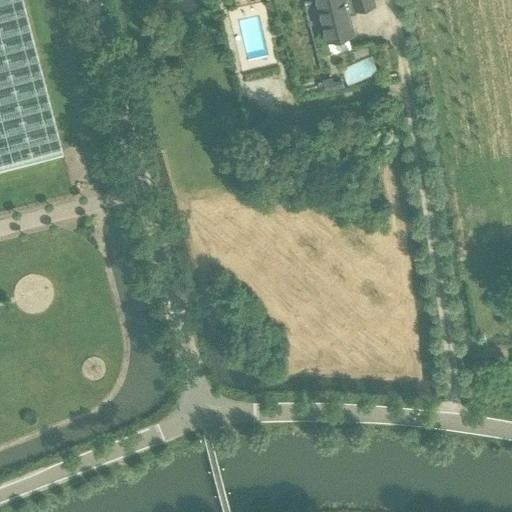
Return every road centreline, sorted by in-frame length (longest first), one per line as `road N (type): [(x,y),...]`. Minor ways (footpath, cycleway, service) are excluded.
road 1 (unclassified): [(202,418),(92,0)]
road 2 (unclassified): [(511,430),(388,415),(202,418)]
road 3 (unclassified): [(0,496),(202,418)]
road 4 (unknown): [(408,90),(244,112)]
